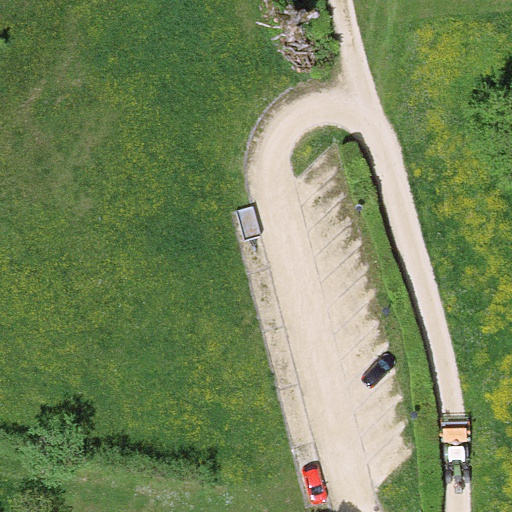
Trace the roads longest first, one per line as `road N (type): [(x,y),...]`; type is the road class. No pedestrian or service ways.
road 1 (track): [(349,0),(362,102),(424,299),(462,511)]
road 2 (track): [(362,102),(311,104),(270,132),(341,490),(356,511)]
